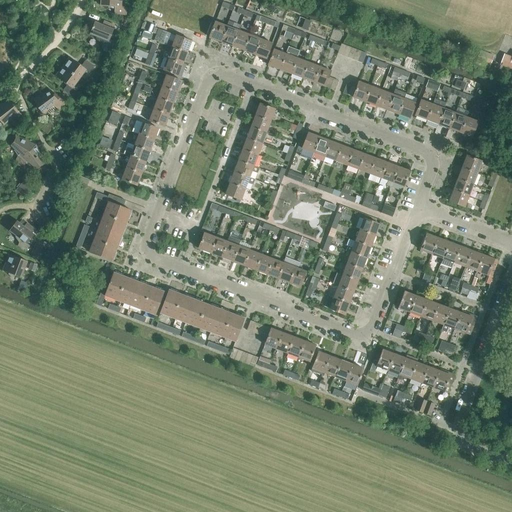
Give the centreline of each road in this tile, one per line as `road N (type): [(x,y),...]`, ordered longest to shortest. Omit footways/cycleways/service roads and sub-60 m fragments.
road 1 (residential): [(418,205),(431,164),(423,149),(220,74),(206,83),(158,209)]
road 2 (residential): [(158,209),(147,237),(152,256),(361,334),(374,324),(418,205)]
road 3 (residential): [(511,460),(465,441),(458,430),(511,276)]
